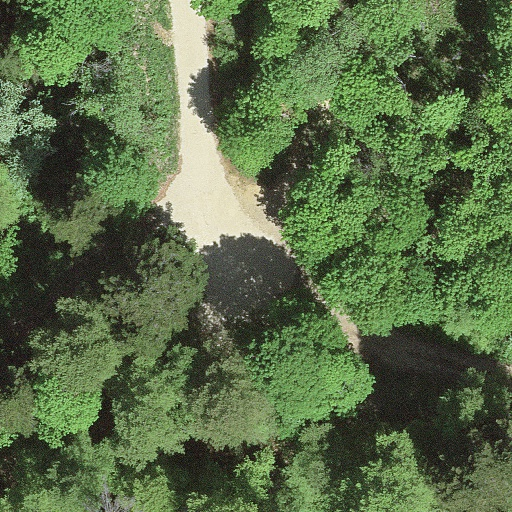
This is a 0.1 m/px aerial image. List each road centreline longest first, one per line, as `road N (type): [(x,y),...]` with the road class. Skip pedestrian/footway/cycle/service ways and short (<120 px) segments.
road 1 (track): [(253,228),(293,210),(305,192),(350,0)]
road 2 (track): [(190,0),(212,189),(224,216),(253,228)]
